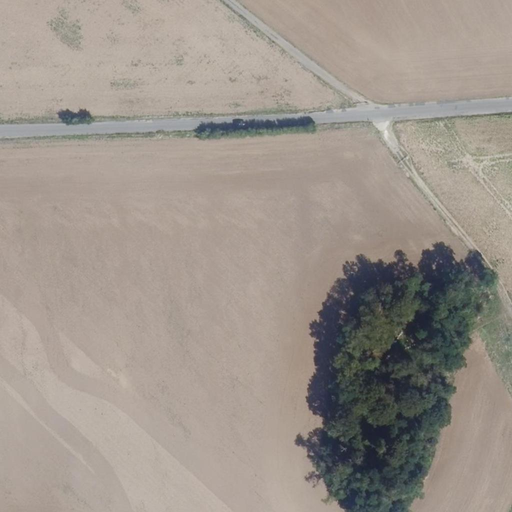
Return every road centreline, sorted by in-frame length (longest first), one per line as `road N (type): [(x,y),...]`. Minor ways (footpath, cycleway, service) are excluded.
road 1 (unclassified): [(511,105),(0,131)]
road 2 (track): [(511,316),(375,115),(228,0)]
